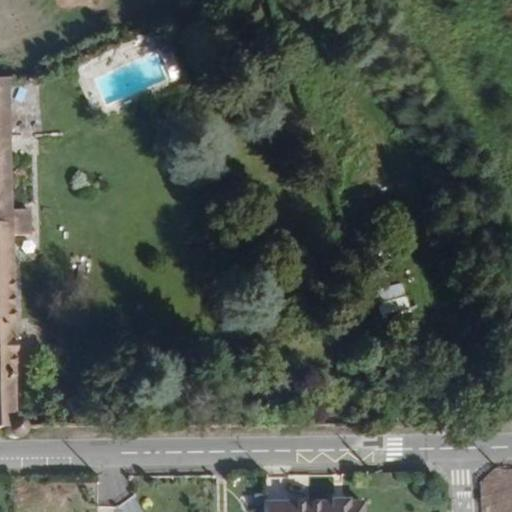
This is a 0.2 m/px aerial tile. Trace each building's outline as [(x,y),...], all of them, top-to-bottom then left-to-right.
[(77,57),(73,47),(56,55),(60,64),(77,57)] [(10,211),(7,79),(0,79),(0,428),(3,429),(4,431),(5,434),(7,436),(10,438),(14,438),(17,438),(21,436),(23,435),(25,432),(26,428),(24,425),(23,422),(21,420),(18,418),(14,418),(14,396),(10,237),(30,237),(28,211),(10,211)] [(378,315),(405,310),(403,300),(377,304),(378,315)] [(408,427),(398,395),(372,396),(372,427),(408,427)] [(364,511),(365,506),(348,505),(348,503),(331,502),(331,505),(264,505),(264,511),(364,511)]
